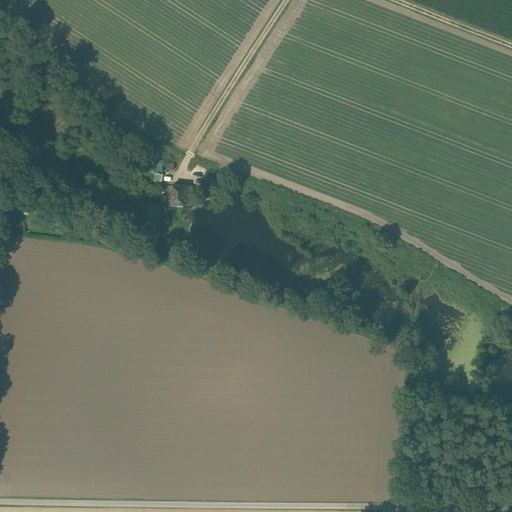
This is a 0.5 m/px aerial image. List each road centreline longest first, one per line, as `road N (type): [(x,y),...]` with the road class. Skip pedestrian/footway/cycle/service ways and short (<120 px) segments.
road 1 (unclassified): [(511,508),(0,501)]
road 2 (track): [(187,162),(284,0)]
road 3 (track): [(511,47),(394,0)]
